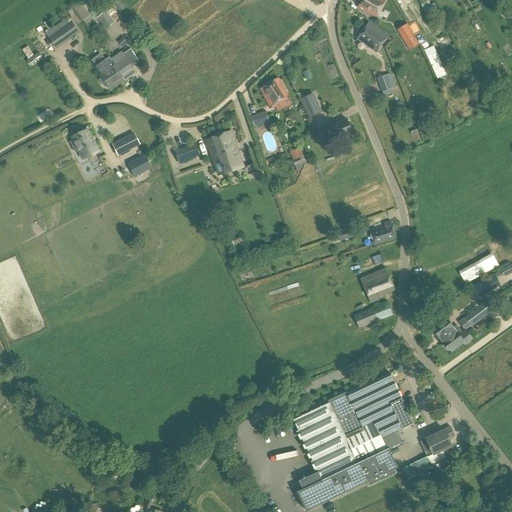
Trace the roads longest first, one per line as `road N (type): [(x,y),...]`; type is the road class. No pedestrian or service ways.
road 1 (track): [(0,152),(92,101),(123,95),(167,116),(202,115),(330,8)]
road 2 (unclassified): [(402,328),(398,193),(339,57),(332,0)]
road 3 (unclassified): [(173,511),(209,449),(402,328)]
road 4 (unclassified): [(511,470),(402,328)]
